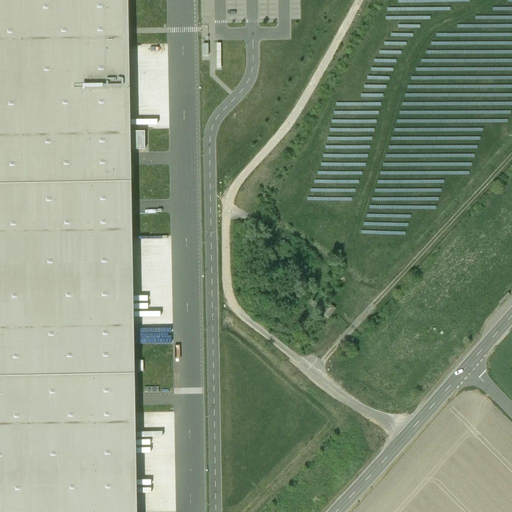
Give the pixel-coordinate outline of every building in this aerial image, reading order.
[(0,0),(0,511),(135,511),(126,0),(0,0)] [(156,123),(155,111),(129,112),(130,124),(156,123)] [(144,150),(144,131),(130,131),(129,150),(144,150)] [(139,455),(151,455),(151,447),(139,447),(139,455)] [(143,492),(167,492),(167,486),(159,486),(159,485),(150,485),(150,489),(136,489),(137,498),(143,498),(143,492)]
